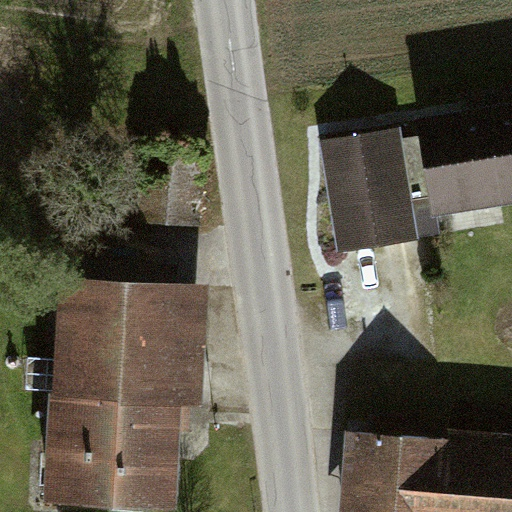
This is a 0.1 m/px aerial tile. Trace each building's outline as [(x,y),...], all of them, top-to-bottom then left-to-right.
[(435,218),(511,205),(511,106),(419,121),(435,218)] [(419,242),(402,130),(323,142),(339,254),(419,242)] [(216,234),(222,158),(154,152),(147,228),(216,234)] [(70,285),(59,495),(168,501),(173,393),(192,394),(197,291),(70,285)] [(449,443),(350,434),(343,511),(511,511),(511,437),(450,432),(449,443)]
